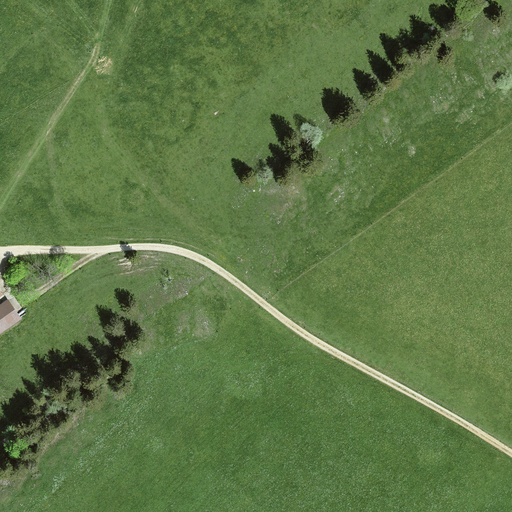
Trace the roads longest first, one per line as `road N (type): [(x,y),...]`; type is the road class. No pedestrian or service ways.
road 1 (track): [(511,453),(306,336),(180,250),(0,250)]
road 2 (track): [(0,207),(94,49),(106,0)]
